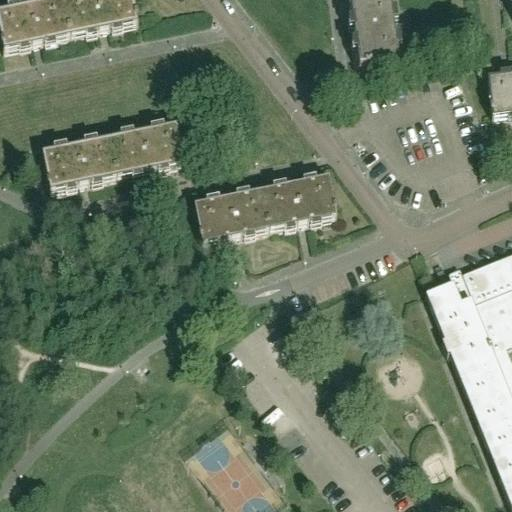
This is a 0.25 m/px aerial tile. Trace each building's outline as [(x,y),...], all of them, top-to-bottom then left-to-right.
[(135,20),(130,0),(95,0),(83,2),(79,3),(62,7),(69,46),(99,40),(103,39),(107,38),(137,32),(136,25),(137,25),(136,20),(135,20)] [(387,0),(346,0),(348,12),(388,7),(387,0)] [(69,46),(62,7),(45,10),(41,11),(28,13),(17,16),(12,17),(0,18),(0,52),(0,53),(2,59),(32,53),(36,53),(41,52),(69,46)] [(397,71),(394,53),(394,48),(392,39),(390,23),(390,18),(388,7),(348,12),(352,40),(353,44),(353,49),(357,77),(363,76),(363,77),(370,76),(370,75),(397,71)] [(511,82),(509,83),(505,84),(488,86),(491,113),(490,113),(490,118),(491,118),(492,125),(511,122),(511,82)] [(182,161),(176,133),(158,137),(153,138),(142,140),(130,143),(125,144),(108,147),(116,187),(145,181),(150,180),(154,179),(184,173),(183,166),(182,161)] [(116,187),(108,147),(92,151),(87,152),(75,154),(63,156),(58,157),(41,161),(47,188),(46,189),(47,193),(48,193),(49,200),(78,194),(83,193),(87,192),(116,187)] [(335,218),(334,213),(334,214),(328,186),(310,190),(306,191),(294,193),(282,196),(277,197),(261,200),(269,239),(297,234),(302,233),(306,232),(336,226),(334,218),(335,218)] [(269,239),(261,200),(244,204),(239,204),(227,207),(215,209),(211,210),(193,214),(199,242),(198,242),(199,247),(200,247),(201,253),(231,247),(235,246),(239,245),(269,239)] [(511,511),(511,263),(475,278),(474,277),(461,282),(459,277),(448,281),(452,292),(424,303),(425,304),(426,304),(444,349),(441,350),(446,364),(450,363),(509,511),(511,511)]
